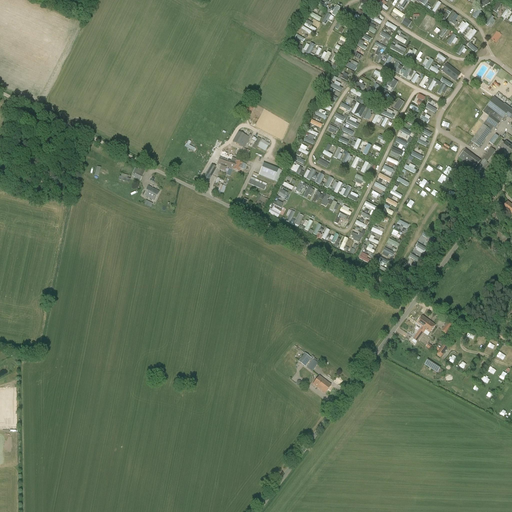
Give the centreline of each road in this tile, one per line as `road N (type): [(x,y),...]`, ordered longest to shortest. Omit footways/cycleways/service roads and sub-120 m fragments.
road 1 (unclassified): [(415,299),(147,165)]
road 2 (unclassified): [(256,511),(415,299)]
road 3 (track): [(147,165),(0,92)]
road 4 (unclassified): [(415,299),(511,170)]
